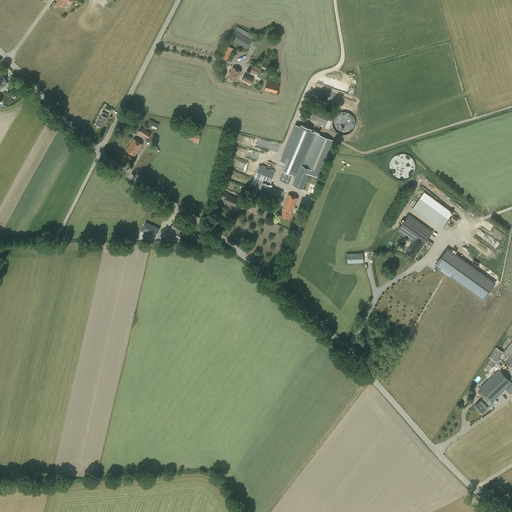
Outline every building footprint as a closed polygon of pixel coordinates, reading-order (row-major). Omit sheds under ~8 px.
[(256,37),(237,26),(235,30),(234,29),(229,40),(247,50),(252,41),(253,41),(256,37)] [(277,33),(273,27),(264,33),(268,39),(277,33)] [(233,49),(227,45),(220,57),(227,60),(233,49)] [(271,63),(264,60),(260,68),(268,72),(271,63)] [(260,70),(252,66),(249,72),(257,75),(260,70)] [(241,71),(233,67),(230,72),(229,71),(228,73),(229,74),(227,77),(236,82),(241,71)] [(253,79),(244,74),(241,80),(250,85),(253,79)] [(279,84),(267,81),(264,91),(276,94),(279,84)] [(310,104),(305,116),(325,125),(330,112),(310,104)] [(108,114),(102,111),(95,124),(102,127),(107,117),(106,116),(108,114)] [(337,113),(333,126),(345,130),(349,117),(337,113)] [(289,168),(298,171),(300,172),(304,160),(315,133),(296,125),(281,160),(281,162),(290,165),(289,168)] [(151,134),(141,127),(138,132),(148,139),(151,134)] [(188,132),(186,138),(193,140),(192,142),(198,143),(200,135),(188,132)] [(302,190),(309,174),(320,178),(335,141),(316,133),(304,160),(300,172),(298,171),(292,185),(302,190)] [(143,144),(133,138),(131,142),(126,150),(135,156),(135,155),(135,156),(143,144)] [(412,172),(414,156),(392,154),(390,175),(402,177),(403,175),(407,176),(407,171),(412,172)] [(275,172),(259,165),(249,188),(279,201),(283,191),(268,185),(268,184),(270,184),(275,172)] [(293,174),(283,170),(279,180),(288,184),(293,174)] [(228,193),(224,191),(221,197),(225,199),(224,202),(235,206),(238,198),(227,194),(228,193)] [(412,209),(441,229),(452,213),(423,193),(412,209)] [(288,194),(283,206),(293,210),(298,198),(288,194)] [(293,210),(283,206),(281,209),(280,209),(278,214),(290,219),(292,214),(293,210)] [(433,231),(409,214),(396,231),(412,242),(405,252),(414,259),(433,231)] [(182,226),(174,221),(170,230),(173,232),(169,237),(176,240),(177,237),(179,237),(181,235),(178,234),(182,226)] [(159,228),(145,222),(141,230),(155,237),(159,228)] [(447,249),(435,265),(483,299),(494,283),(447,249)] [(363,263),(362,253),(347,254),(348,263),(363,263)] [(511,341),(503,353),(509,358),(505,362),(511,368),(511,367),(511,341)] [(503,351),(496,347),(489,358),(490,359),(484,369),(488,372),(491,367),(492,367),(503,351)] [(479,388),(485,395),(481,399),(481,400),(474,406),(477,408),(482,413),(486,409),(485,409),(490,405),(492,407),(495,405),(493,402),(505,390),(510,394),(511,392),(511,382),(499,369),(479,388)]
